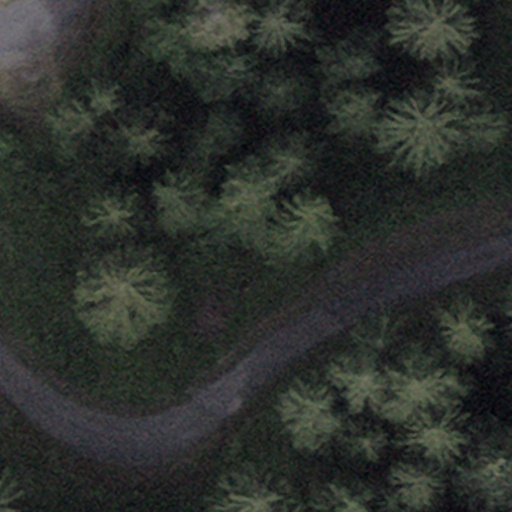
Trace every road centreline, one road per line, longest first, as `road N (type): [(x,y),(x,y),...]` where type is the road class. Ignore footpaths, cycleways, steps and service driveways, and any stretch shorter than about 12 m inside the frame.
road 1 (track): [(511,262),(180,432),(34,387),(0,350)]
road 2 (unclassified): [(373,0),(421,511)]
